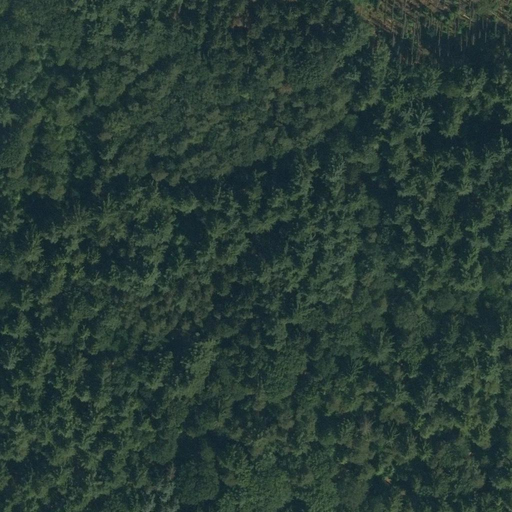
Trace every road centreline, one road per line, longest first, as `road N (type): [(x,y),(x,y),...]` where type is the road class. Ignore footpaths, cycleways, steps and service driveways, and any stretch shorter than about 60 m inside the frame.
road 1 (track): [(351,0),(349,111),(391,315),(306,353)]
road 2 (track): [(371,511),(324,427),(306,353),(171,446)]
road 3 (track): [(171,446),(106,491),(0,503)]
